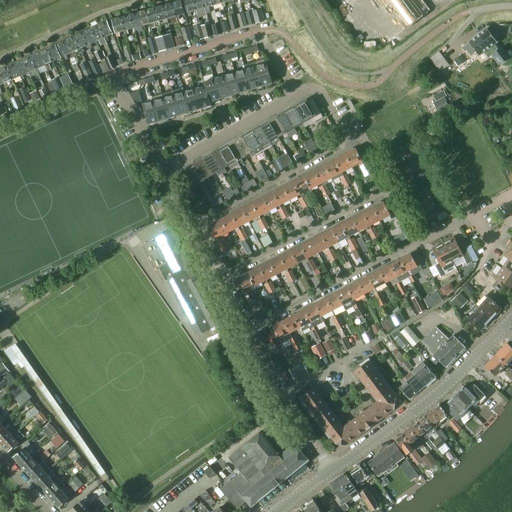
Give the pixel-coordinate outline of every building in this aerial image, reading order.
[(181,0),(172,3),(176,16),(177,20),(178,24),(180,23),(179,19),(178,16),(184,14),(181,0)] [(196,10),(193,0),(183,0),(187,13),(189,17),(191,16),(190,12),(196,10)] [(202,0),(193,0),(196,10),(197,14),(199,14),(198,10),(205,8),(202,0)] [(211,0),(202,0),(205,8),(206,12),(206,14),(210,13),(208,7),(213,6),(211,0)] [(220,0),(211,0),(213,6),(214,9),(216,9),(215,5),(222,3),(220,0)] [(388,0),(408,26),(412,23),(426,11),(417,0),(388,0)] [(172,3),(163,5),(168,23),(171,22),(169,18),(176,16),(172,3)] [(163,5),(155,8),(158,21),(160,25),(168,23),(163,5)] [(155,8),(146,10),(150,23),(151,27),(151,28),(160,25),(158,21),(155,8)] [(146,10),(138,12),(142,26),(143,30),(145,29),(144,25),(150,23),(146,10)] [(252,12),(256,23),(263,21),(260,10),(252,12)] [(252,11),(246,12),(246,14),(249,25),(256,23),(252,12),(252,11)] [(138,12),(129,15),(133,28),(134,32),(136,31),(135,28),(142,26),(138,12)] [(243,13),(237,15),(240,28),(247,26),(243,13)] [(129,15),(121,17),(124,31),(126,35),(128,34),(127,30),(133,28),(129,15)] [(234,15),(228,17),(231,30),(238,28),(234,15)] [(124,31),(121,17),(112,20),(116,33),(117,37),(119,36),(118,32),(124,31)] [(107,21),(98,25),(104,38),(106,42),(108,41),(106,37),(112,34),(107,21)] [(227,21),(220,23),(223,33),(230,31),(227,21)] [(193,25),(197,40),(204,38),(199,23),(193,25)] [(219,23),(211,26),(214,36),(222,34),(219,23)] [(209,24),(201,26),(204,39),(213,36),(209,24)] [(98,25),(90,29),(96,41),(98,45),(100,44),(98,40),(104,38),(98,25)] [(181,29),(184,40),(191,38),(188,26),(181,29)] [(486,29),(476,36),(481,43),(483,41),(489,48),(483,52),(488,58),(491,56),(498,65),(509,57),(501,47),(498,49),(494,44),(497,42),(496,41),(494,39),(499,35),(494,28),(489,32),(486,29)] [(90,29),(82,32),(88,45),(90,49),(92,48),(90,44),(96,41),(90,29)] [(82,32),(74,36),(80,49),(82,53),(84,52),(82,48),(88,45),(82,32)] [(171,33),(163,36),(167,49),(175,47),(171,33)] [(175,37),(177,47),(184,45),(182,35),(175,37)] [(74,36),(66,40),(72,53),(73,56),(76,55),(74,51),(80,49),(74,36)] [(163,36),(155,38),(159,52),(166,49),(167,49),(163,36)] [(479,56),(483,52),(489,48),(483,41),(481,43),(476,36),(468,42),(464,46),(462,48),(464,51),(466,50),(469,53),(472,56),(476,53),(479,56)] [(147,39),(151,54),(158,52),(154,37),(147,39)] [(72,53),(66,40),(58,44),(63,56),(64,56),(65,60),(68,59),(66,55),(72,53)] [(55,45),(47,49),(52,61),(55,60),(61,58),(55,45)] [(123,47),(127,62),(133,60),(128,45),(123,47)] [(47,49),(39,52),(44,65),(47,72),(51,70),(48,63),(52,61),(47,49)] [(94,53),(98,62),(104,59),(99,50),(94,53)] [(39,52),(31,56),(36,69),(44,65),(39,52)] [(430,59),(440,72),(449,65),(438,52),(430,59)] [(105,61),(109,70),(116,66),(111,54),(103,58),(105,61)] [(453,60),(454,61),(457,66),(458,67),(465,62),(464,61),(460,56),(460,55),(453,60)] [(38,72),(36,69),(31,56),(22,59),(28,72),(30,76),(32,75),(38,72)] [(22,59),(14,63),(20,76),(22,80),(24,79),(22,75),(28,72),(22,59)] [(88,62),(95,77),(101,74),(94,59),(88,62)] [(254,62),(255,67),(261,86),(272,83),(265,59),(254,62)] [(80,65),(87,79),(93,77),(86,62),(80,65)] [(261,86),(255,67),(254,62),(244,65),(245,70),(251,89),(261,86)] [(14,63),(6,67),(12,79),(14,83),(16,82),(14,78),(20,76),(14,63)] [(14,84),(14,83),(12,79),(6,67),(0,69),(0,74),(4,83),(6,88),(14,84)] [(245,70),(235,73),(241,92),(251,89),(245,70)] [(235,73),(224,76),(230,95),(241,92),(235,73)] [(73,86),(68,74),(60,78),(62,84),(64,88),(65,89),(73,86)] [(224,76),(214,79),(220,98),(230,95),(224,76)] [(62,89),(58,79),(52,81),(56,91),(62,89)] [(220,98),(214,79),(204,82),(205,86),(210,102),(220,98)] [(496,85),(501,93),(508,87),(503,80),(496,85)] [(47,84),(51,94),(56,91),(52,81),(47,84)] [(205,86),(195,89),(200,108),(211,105),(210,102),(205,86)] [(183,87),(172,91),(176,101),(180,115),(190,112),(184,92),(183,87)] [(25,88),(19,90),(25,103),(31,100),(25,88)] [(44,88),(38,91),(43,101),(48,98),(44,88)] [(195,89),(184,92),(190,112),(200,108),(195,89)] [(30,94),(33,101),(39,99),(36,91),(30,94)] [(129,94),(136,105),(142,103),(139,91),(129,94)] [(172,91),(162,94),(169,118),(180,115),(176,101),(172,91)] [(436,102),(433,103),(441,119),(452,113),(444,98),(446,96),(444,91),(433,97),(436,102)] [(162,94),(152,97),(153,101),(159,121),(169,118),(162,94)] [(10,98),(16,112),(22,109),(17,95),(10,98)] [(148,124),(159,121),(153,101),(142,105),(148,124)] [(294,108),(304,127),(320,118),(311,101),(306,104),(305,102),(294,108)] [(294,108),(286,113),(293,127),(298,124),(301,129),(304,127),(294,108)] [(286,113),(277,118),(288,136),(292,134),(289,129),(293,127),(286,113)] [(277,118),(269,122),(277,136),(282,133),(284,138),(288,136),(277,118)] [(269,122),(261,127),(272,145),(275,143),(280,141),(277,136),(269,122)] [(261,127),(253,132),(263,150),(272,145),(261,127)] [(263,150),(253,132),(245,136),(255,155),(263,150)] [(245,136),(236,141),(244,155),(249,152),(252,157),(255,155),(245,136)] [(236,141),(228,146),(239,164),(242,162),(240,157),(244,155),(236,141)] [(306,148),(306,149),(309,155),(313,152),(317,150),(314,145),(314,144),(306,148)] [(228,146),(220,150),(228,164),(231,169),(239,165),(239,164),(228,146)] [(350,151),(345,154),(352,167),(358,163),(365,177),(373,172),(367,161),(366,162),(364,160),(366,159),(363,152),(359,155),(356,148),(354,149),(353,148),(349,150),(350,151)] [(220,150),(212,155),(222,174),(226,172),(223,167),(228,164),(220,150)] [(345,154),(334,160),(341,172),(352,167),(345,154)] [(212,155),(204,160),(211,173),(216,171),(219,176),(222,174),(212,155)] [(285,169),(280,160),(279,159),(275,161),(280,171),(285,169)] [(204,160),(195,164),(206,183),(210,181),(207,176),(211,173),(204,160)] [(334,160),(324,165),(331,178),(333,181),(340,177),(343,176),(341,172),(334,160)] [(206,183),(195,164),(184,171),(192,184),(201,179),(204,184),(206,183)] [(324,165),(314,170),(321,183),(322,186),(325,185),(327,184),(326,180),(331,178),(324,165)] [(262,168),(254,172),(261,183),(264,181),(268,178),(265,172),(262,168)] [(314,170),(304,176),(310,188),(321,183),(314,170)] [(343,176),(340,177),(342,182),(348,179),(346,174),(343,176)] [(304,176),(293,181),(300,194),(310,188),(304,176)] [(348,179),(342,182),(345,187),(348,185),(351,183),(348,179)] [(293,181),(283,187),(290,199),(300,194),(293,181)] [(283,187),(273,192),(279,205),(290,199),(283,187)] [(328,189),(321,193),(324,198),(330,194),(328,189)] [(273,192),(262,197),(269,210),(279,205),(273,192)] [(305,196),(299,199),(301,204),(307,200),(305,196)] [(262,197),(252,203),(259,216),(269,210),(262,197)] [(307,200),(301,204),(303,208),(307,207),(310,205),(307,200)] [(378,205),(373,207),(379,220),(390,215),(383,202),(382,203),(380,201),(377,203),(378,205)] [(252,203),(242,208),(248,221),(259,216),(252,203)] [(373,207),(362,213),(369,226),(379,220),(373,207)] [(242,208),(231,214),(238,226),(248,221),(242,208)] [(287,211),(280,214),(283,219),(289,216),(287,211)] [(362,213),(352,218),(359,231),(366,227),(370,235),(377,232),(374,227),(371,229),(369,226),(362,213)] [(231,214),(221,219),(228,232),(238,226),(231,214)] [(260,219),(257,221),(258,223),(260,225),(266,222),(264,217),(260,219)] [(352,218),(342,224),(348,236),(359,231),(352,218)] [(228,232),(221,219),(208,226),(214,238),(214,239),(214,240),(215,240),(222,253),(229,249),(221,235),(228,232)] [(388,224),(391,230),(396,228),(393,221),(388,224)] [(260,225),(262,230),(269,227),(266,222),(260,225)] [(342,224),(331,229),(338,242),(343,239),(344,242),(347,241),(350,239),(348,236),(342,224)] [(171,228),(154,237),(167,264),(159,268),(165,281),(167,280),(169,283),(169,284),(196,336),(210,329),(211,330),(213,335),(218,332),(224,329),(220,323),(221,323),(206,296),(196,276),(195,277),(189,265),(190,265),(171,228)] [(331,229),(321,234),(328,247),(338,242),(331,229)] [(245,233),(239,236),(241,241),(248,238),(245,233)] [(260,238),(259,239),(264,248),(265,247),(272,243),(268,234),(260,238)] [(321,234),(311,240),(317,253),(328,247),(321,234)] [(447,241),(443,244),(452,262),(463,256),(467,264),(472,261),(466,248),(462,250),(461,251),(457,244),(453,237),(448,240),(448,241),(447,241)] [(350,239),(347,241),(347,242),(349,246),(356,243),(353,238),(350,239)] [(311,240),(300,245),(307,258),(317,253),(311,240)] [(251,251),(245,241),(241,243),(246,254),(251,251)] [(356,243),(349,246),(351,251),(356,249),(358,247),(356,243)] [(452,262),(443,244),(438,246),(437,245),(432,248),(439,262),(434,265),(441,278),(446,275),(444,271),(454,265),(452,262)] [(300,245),(290,251),(297,263),(307,258),(300,245)] [(333,249),(326,252),(328,257),(335,253),(333,249)] [(356,249),(351,251),(356,260),(360,257),(356,249)] [(290,251),(280,256),(284,264),(286,269),(297,263),(290,251)] [(335,253),(328,257),(331,262),(335,260),(338,258),(335,253)] [(410,253),(399,258),(406,272),(409,278),(414,275),(422,270),(419,264),(417,266),(410,253)] [(497,261),(496,262),(499,264),(511,274),(511,260),(504,255),(499,262),(497,261)] [(280,256),(269,261),(276,274),(286,269),(284,264),(280,256)] [(401,281),(409,277),(406,272),(399,258),(389,264),(396,277),(398,283),(401,281)] [(312,259),(305,263),(308,268),(314,264),(312,259)] [(269,261),(259,267),(266,280),(276,274),(269,261)] [(511,274),(499,264),(496,262),(495,264),(497,265),(491,272),(511,288),(511,274)] [(314,264),(308,268),(310,272),(314,271),(317,269),(314,264)] [(378,270),(385,283),(396,277),(389,264),(378,270)] [(259,267),(249,272),(255,285),(266,280),(259,267)] [(291,270),(285,274),(287,278),(294,275),(291,270)] [(367,275),(374,288),(385,283),(378,270),(367,275)] [(255,285),(249,272),(235,279),(242,292),(241,292),(242,293),(243,293),(250,306),(256,302),(249,288),(255,285)] [(294,275),(287,278),(290,283),(296,280),(294,275)] [(357,281),(364,294),(374,288),(367,275),(357,281)] [(271,281),(264,285),(266,289),(273,286),(271,281)] [(346,286),(353,300),(364,294),(357,281),(346,286)] [(440,288),(443,296),(454,290),(450,283),(440,288)] [(273,286),(266,289),(269,294),(276,291),(273,286)] [(336,292),(343,305),(345,310),(351,307),(356,305),(353,300),(346,286),(336,292)] [(507,290),(502,286),(498,291),(503,295),(507,290)] [(325,297),(332,311),(343,305),(336,292),(325,297)] [(437,292),(431,295),(436,304),(442,301),(437,292)] [(451,302),(459,310),(468,301),(466,299),(460,293),(451,302)] [(418,296),(412,300),(415,306),(415,307),(419,314),(420,314),(426,311),(426,310),(422,303),(421,302),(418,296)] [(314,303),(321,316),(332,311),(325,297),(314,303)] [(488,297),(478,308),(491,319),(501,309),(497,306),(488,297)] [(314,303),(304,309),(314,327),(311,329),(314,335),(317,334),(316,332),(319,331),(316,326),(324,322),(321,316),(314,303)] [(491,319),(478,308),(468,318),(481,330),(491,319)] [(293,314),(302,331),(309,328),(311,329),(314,327),(304,309),(293,314)] [(259,317),(256,312),(251,315),(253,320),(259,317)] [(283,320),(289,333),(300,327),(293,314),(283,320)] [(402,317),(392,322),(395,328),(405,322),(402,317)] [(389,319),(381,323),(386,332),(394,328),(389,319)] [(292,338),(283,321),(272,326),(275,332),(269,335),(276,347),(282,344),(292,338)] [(407,341),(413,347),(420,341),(407,326),(400,332),(401,333),(406,339),(407,341)] [(453,336),(449,340),(436,327),(421,341),(429,348),(428,350),(433,355),(445,367),(465,348),(453,336)] [(361,335),(364,341),(366,344),(366,345),(368,343),(375,340),(374,339),(373,336),(369,330),(361,335)] [(399,331),(391,335),(395,339),(394,340),(400,347),(407,341),(406,339),(401,333),(400,332),(399,331)] [(339,341),(344,352),(345,351),(351,348),(345,337),(339,341)] [(322,343),(327,353),(335,349),(330,339),(322,343)] [(310,347),(317,360),(326,355),(319,343),(310,347)] [(501,349),(496,355),(506,365),(510,361),(511,358),(511,348),(510,347),(507,343),(501,349)] [(382,351),(377,344),(371,348),(376,355),(382,351)] [(399,351),(394,355),(395,355),(399,360),(403,357),(399,352),(399,351)] [(490,360),(485,366),(487,368),(495,376),(499,372),(502,369),(506,365),(496,355),(494,356),(490,360)] [(377,401),(374,404),(347,424),(343,427),(314,388),(301,398),(336,444),(346,445),(375,424),(394,409),(396,399),(368,361),(354,371),(377,401)] [(301,371),(292,376),(295,381),(296,380),(309,374),(303,362),(297,365),(299,369),(301,371)] [(3,363),(0,365),(0,379),(8,372),(10,371),(3,363)] [(412,371),(415,374),(425,386),(436,377),(426,365),(420,371),(417,367),(412,371)] [(14,378),(10,374),(4,379),(8,384),(14,378)] [(407,376),(405,377),(408,381),(418,392),(425,386),(415,374),(410,379),(407,376)] [(16,387),(19,384),(14,379),(7,385),(12,390),(16,387)] [(418,392),(408,381),(400,388),(410,399),(418,392)] [(25,390),(20,384),(19,384),(16,387),(12,390),(10,392),(16,398),(25,390)] [(454,395),(466,407),(476,398),(479,401),(485,395),(474,384),(468,390),(464,386),(454,395)] [(24,391),(18,397),(22,402),(29,396),(24,391)] [(466,407),(454,395),(447,402),(450,405),(445,409),(457,420),(461,416),(460,414),(466,407)] [(438,405),(431,411),(439,421),(444,416),(447,420),(449,418),(446,415),(438,405)] [(39,413),(34,407),(27,412),(32,418),(39,413)] [(431,411),(424,416),(432,426),(437,422),(440,426),(442,424),(439,421),(431,411)] [(36,416),(43,424),(48,420),(41,412),(36,416)] [(424,416),(416,422),(425,432),(429,429),(433,433),(436,431),(432,426),(424,416)] [(453,419),(448,423),(456,433),(461,429),(453,419)] [(416,422),(409,428),(417,438),(422,434),(426,439),(429,437),(424,432),(425,432),(416,422)] [(0,424),(0,435),(13,424),(12,424),(10,426),(8,424),(5,428),(1,423),(0,424)] [(0,435),(0,442),(2,445),(12,436),(18,430),(13,424),(0,435)] [(58,433),(50,425),(45,429),(53,437),(58,433)] [(409,428),(402,434),(410,444),(415,440),(418,443),(420,442),(417,438),(409,428)] [(12,436),(2,445),(8,451),(9,450),(18,442),(25,436),(18,430),(12,436)] [(276,486),(308,461),(294,443),(279,456),(260,432),(247,442),(247,443),(229,457),(241,472),(220,489),(237,509),(246,502),(250,507),(276,486)] [(402,434),(395,440),(406,455),(414,449),(410,444),(402,434)] [(439,436),(434,440),(440,448),(445,444),(441,438),(439,436)] [(435,446),(429,440),(425,443),(431,450),(435,446)] [(15,456),(13,457),(21,466),(35,453),(37,452),(29,443),(23,448),(15,456)] [(377,474),(403,455),(394,443),(368,462),(374,471),(377,474)] [(72,451),(66,444),(58,451),(64,458),(72,451)] [(50,454),(46,450),(40,456),(44,460),(50,454)] [(415,450),(411,454),(419,464),(423,461),(415,450)] [(422,458),(429,469),(437,463),(429,452),(422,458)] [(21,466),(29,474),(43,461),(35,453),(21,466)] [(84,467),(78,459),(73,463),(80,471),(84,467)] [(36,482),(46,473),(50,470),(51,469),(43,460),(43,461),(29,474),(36,482)] [(362,479),(371,473),(363,460),(354,466),(354,467),(349,470),(359,486),(365,482),(362,479)] [(407,460),(399,466),(407,477),(415,471),(407,460)] [(204,471),(210,479),(216,474),(210,467),(204,471)] [(337,478),(349,494),(350,497),(352,499),(359,493),(356,489),(345,473),(345,472),(341,475),(337,478)] [(36,482),(43,490),(57,478),(55,476),(52,479),(46,473),(36,482)] [(76,476),(68,484),(75,491),(83,484),(76,476)] [(385,477),(380,481),(384,486),(389,483),(385,477)] [(43,490),(51,499),(61,490),(65,486),(63,484),(57,478),(43,490)] [(330,483),(330,484),(331,485),(336,492),(339,496),(335,499),(343,511),(349,508),(345,503),(352,499),(350,497),(349,494),(337,478),(330,483)] [(61,490),(51,499),(58,507),(68,498),(72,495),(73,494),(71,492),(66,496),(61,490),(65,486),(61,490)] [(359,493),(371,511),(382,511),(378,506),(366,488),(359,493)] [(200,495),(203,499),(209,495),(206,490),(200,495)] [(67,511),(84,511),(87,510),(84,506),(83,505),(89,499),(86,496),(80,501),(67,511)] [(194,500),(189,504),(192,508),(198,504),(194,500)] [(321,511),(317,505),(314,501),(307,506),(308,507),(304,510),(305,511),(321,511)]
